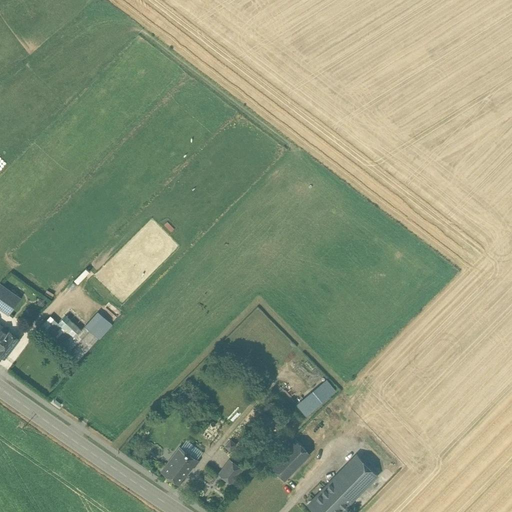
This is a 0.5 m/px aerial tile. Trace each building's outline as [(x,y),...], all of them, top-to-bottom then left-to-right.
[(2,291),(0,292),(0,306),(6,299),(9,296),(2,291)] [(14,305),(6,299),(0,306),(0,307),(8,313),(14,305)] [(85,324),(99,338),(113,324),(100,310),(85,324)] [(18,338),(0,325),(0,354),(4,357),(18,338)] [(85,327),(63,351),(73,359),(95,335),(85,327)] [(328,378),(297,403),(307,415),(338,390),(328,378)] [(318,418),(270,466),(287,483),(313,457),(310,454),(332,432),(318,418)] [(217,431),(209,425),(201,434),(209,441),(217,431)] [(231,438),(225,445),(232,451),(238,443),(231,438)] [(180,447),(162,471),(179,484),(198,460),(180,447)] [(234,483),(245,466),(230,456),(219,473),(234,483)] [(357,456),(327,486),(347,506),(377,475),(357,456)] [(313,457),(287,483),(296,492),(322,466),(313,457)] [(309,504),(308,505),(316,511),(340,511),(347,506),(327,486),(316,497),(309,504)] [(310,491),(302,498),(309,504),(316,497),(310,491)]
